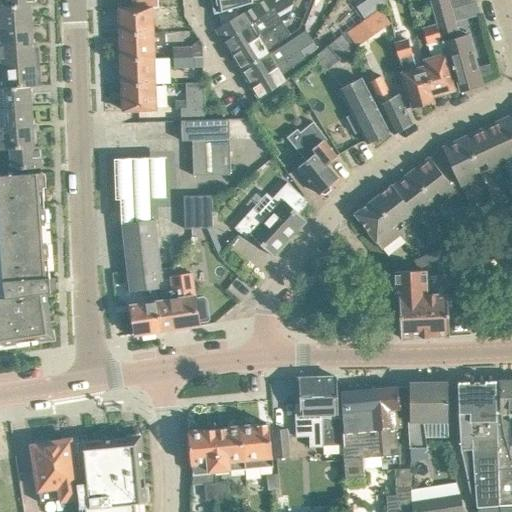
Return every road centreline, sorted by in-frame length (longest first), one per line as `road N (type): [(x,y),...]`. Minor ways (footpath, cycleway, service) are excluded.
road 1 (residential): [(262,358),(275,284),(344,198),(425,132),(511,88)]
road 2 (residential): [(96,379),(75,0)]
road 3 (tertiary): [(262,358),(511,350)]
road 4 (residential): [(171,511),(160,370)]
